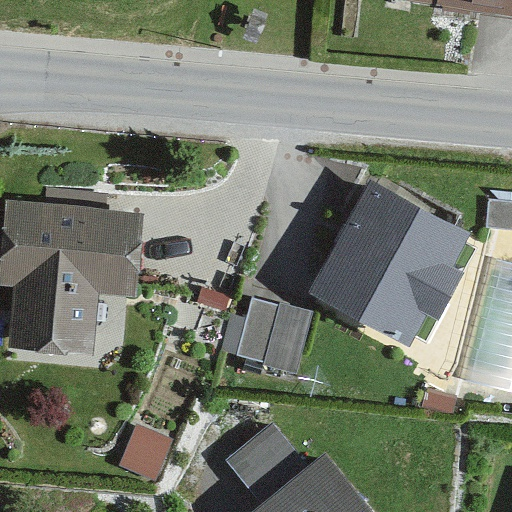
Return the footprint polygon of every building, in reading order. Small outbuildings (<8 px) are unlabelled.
[(511,0),(384,0),(511,20),(511,0)] [(474,215),(376,160),(314,268),(414,326),(434,292),(443,298),(468,255),(455,248),(474,215)] [(142,280),(148,194),(8,184),(2,268),(19,270),(15,330),(100,336),(105,278),(142,280)] [(306,323),(247,308),(233,365),(292,379),(306,323)] [(306,455),(275,414),(231,448),(264,490),(244,506),(248,511),(382,511),(327,439),(306,455)] [(125,457),(160,469),(174,429),(139,416),(125,457)]
